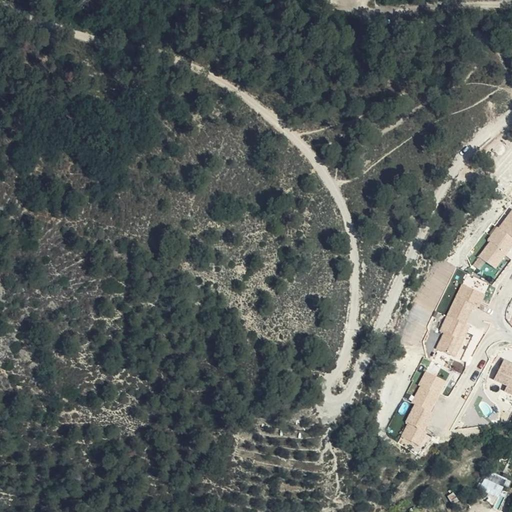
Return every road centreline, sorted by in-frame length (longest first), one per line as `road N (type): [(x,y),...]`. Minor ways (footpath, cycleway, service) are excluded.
road 1 (track): [(511,118),(479,143),(440,195),(353,390),(340,408),(326,406),(323,392),(346,347),(355,279),(352,235),(314,159),(243,94),(161,51),(0,7)]
road 2 (track): [(359,0),(354,7),(371,14),(511,4)]
